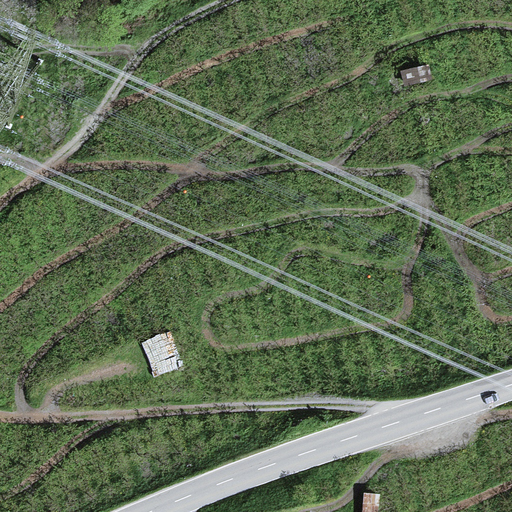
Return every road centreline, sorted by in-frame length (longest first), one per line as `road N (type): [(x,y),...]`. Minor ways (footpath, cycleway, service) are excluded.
road 1 (track): [(392,424),(381,408),(345,404),(0,415)]
road 2 (secondary): [(152,511),(511,384)]
road 3 (track): [(0,204),(82,135),(159,36),(233,0)]
